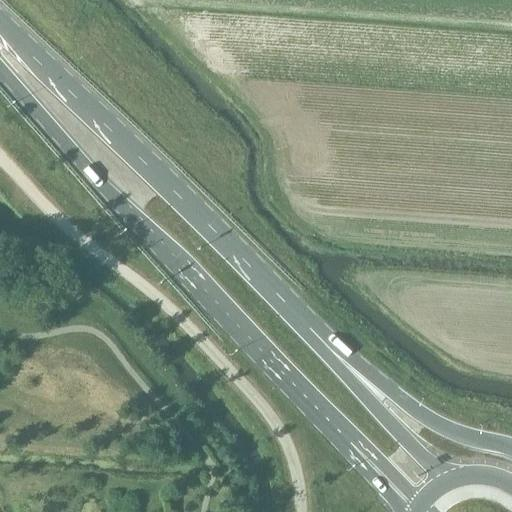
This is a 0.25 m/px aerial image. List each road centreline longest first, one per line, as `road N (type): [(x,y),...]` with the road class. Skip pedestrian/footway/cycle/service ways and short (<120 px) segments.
road 1 (primary): [(0,77),(343,433)]
road 2 (primary): [(329,350),(0,27)]
road 3 (primary): [(511,450),(430,422),(329,350)]
road 4 (primary): [(454,479),(429,465),(329,350)]
